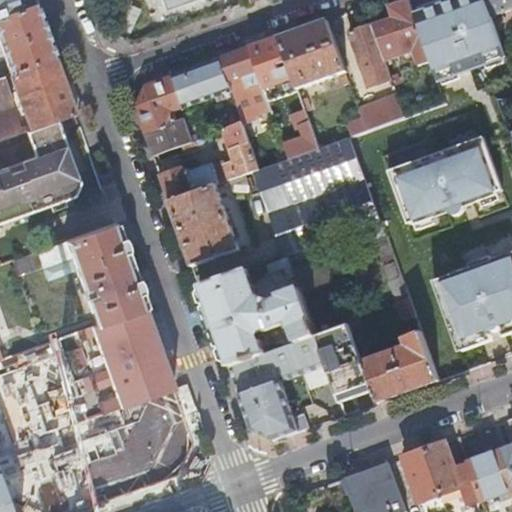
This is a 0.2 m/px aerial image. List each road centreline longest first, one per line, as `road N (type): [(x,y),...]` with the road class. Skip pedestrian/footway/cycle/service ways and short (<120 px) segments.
road 1 (residential): [(95,79),(239,483)]
road 2 (residential): [(239,483),(511,386)]
road 3 (residential): [(95,79),(314,0)]
